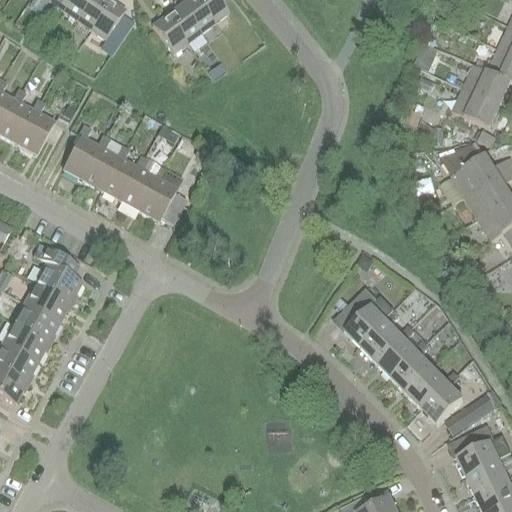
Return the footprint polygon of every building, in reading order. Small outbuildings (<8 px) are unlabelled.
[(52,0),(49,6),(63,15),(73,0),(52,0)] [(73,0),(63,15),(77,25),(93,0),(73,0)] [(103,0),(93,0),(77,25),(91,35),(111,5),(103,0)] [(201,38),(214,28),(193,0),(191,0),(179,9),(201,38)] [(193,0),(214,28),(228,17),(215,0),(193,0)] [(111,5),(91,35),(105,44),(125,15),(111,5)] [(187,48),(201,38),(179,9),(166,19),(187,48)] [(173,58),(187,48),(166,19),(151,29),(173,58)] [(511,32),(509,30),(498,53),(511,59),(511,32)] [(432,52),(435,45),(426,41),(423,48),(432,52)] [(511,59),(498,53),(487,75),(510,87),(511,88),(511,59)] [(419,58),(414,70),(429,77),(434,65),(419,58)] [(510,87),(487,75),(474,69),(463,92),(499,110),(510,87)] [(0,134),(16,106),(12,104),(1,98),(7,87),(0,83),(0,134)] [(488,133),(499,110),(463,92),(452,116),(488,133)] [(35,116),(31,114),(20,108),(26,98),(18,93),(12,104),(16,106),(0,134),(0,139),(17,149),(35,116)] [(35,116),(17,149),(36,160),(54,127),(39,119),(45,108),(37,104),(31,114),(35,116)] [(100,152),(96,150),(85,144),(91,134),(83,129),(77,140),(80,141),(62,174),(82,185),(100,152)] [(490,151),(494,141),(483,135),(478,145),(490,151)] [(119,163),(115,161),(104,154),(110,144),(102,140),(96,150),(100,152),(82,185),(101,196),(119,163)] [(438,159),(452,179),(484,159),(476,147),(438,159)] [(138,173),(134,171),(123,165),(129,154),(121,150),(115,161),(119,163),(101,196),(120,206),(138,173)] [(484,159),(452,179),(451,180),(464,202),(511,172),(511,165),(510,162),(493,172),(485,159),(484,159)] [(157,184),(153,181),(142,175),(148,165),(140,160),(134,171),(138,173),(120,206),(139,216),(157,184)] [(247,182),(253,174),(233,161),(227,169),(247,182)] [(182,184),(159,171),(153,181),(157,184),(139,216),(158,227),(160,224),(172,230),(186,205),(174,198),(182,184)] [(478,223),(511,202),(504,189),(511,184),(511,172),(464,202),(478,223)] [(503,237),(511,231),(511,202),(478,223),(491,245),(503,237)] [(12,231),(0,224),(0,244),(4,246),(12,231)] [(35,288),(70,308),(82,287),(73,282),(79,271),(39,249),(33,260),(46,267),(35,288)] [(12,279),(2,273),(0,276),(0,291),(4,294),(12,279)] [(59,327),(70,308),(35,288),(24,308),(59,327)] [(383,324),(393,315),(380,302),(377,305),(366,293),(343,315),(354,327),(345,336),(360,352),(386,327),(383,324)] [(48,347),(59,327),(24,308),(13,328),(48,347)] [(401,342),(399,340),(389,330),(399,320),(393,315),(383,324),(386,327),(360,352),(376,368),(401,342)] [(37,368),(48,347),(13,328),(1,348),(37,368)] [(499,355),(511,348),(511,337),(507,328),(489,338),(499,355)] [(416,358),(414,355),(404,345),(414,336),(408,330),(399,340),(401,342),(376,368),(391,383),(416,358)] [(406,398),(432,373),(419,361),(429,351),(423,345),(414,355),(416,358),(391,383),(406,398)] [(0,350),(0,372),(26,387),(37,368),(1,348),(0,350)] [(26,387),(0,372),(0,400),(15,408),(26,387)] [(406,398),(421,414),(447,389),(449,391),(459,382),(457,379),(454,376),(444,386),(432,373),(406,398)] [(447,389),(421,414),(437,430),(463,405),(449,391),(447,389)] [(453,440),(495,412),(487,399),(444,428),(453,440)] [(497,464),(509,458),(501,441),(494,445),(487,430),(461,442),(468,457),(456,462),(466,483),(499,467),(497,464)] [(475,502),(508,487),(500,471),(511,465),(511,463),(509,458),(497,464),(499,467),(466,483),(475,502)] [(511,495),(508,487),(475,502),(480,511),(503,511),(511,508),(511,495)] [(393,511),(389,503),(369,511),(364,511),(361,504),(344,511),(393,511)]
